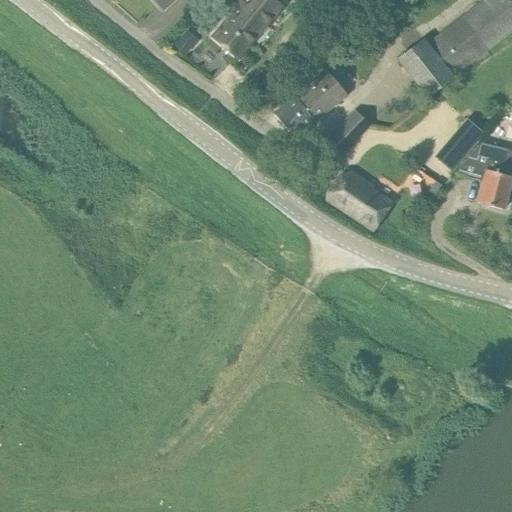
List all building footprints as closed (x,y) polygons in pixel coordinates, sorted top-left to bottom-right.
[(155,0),(163,9),(172,0),(155,0)] [(274,0),(235,0),(223,15),(227,19),(212,36),(236,57),(280,5),(274,0)] [(511,0),(480,0),(428,41),(425,37),(396,58),(426,98),(454,74),(511,29),(511,0)] [(293,69),(313,52),(301,37),(287,49),(281,54),(287,62),(293,69)] [(294,137),(315,120),(315,119),(345,94),(325,70),(295,95),(294,95),(274,112),(294,137)] [(333,161),(370,123),(353,108),(317,147),(333,161)] [(455,172),(482,179),(476,201),(503,208),(511,175),(511,148),(480,141),(455,172)] [(405,179),(417,192),(430,180),(419,167),(405,179)] [(325,200),(373,231),(394,200),(346,168),(325,200)]
